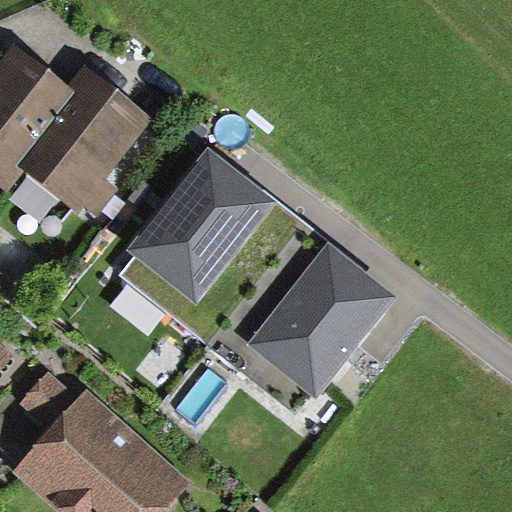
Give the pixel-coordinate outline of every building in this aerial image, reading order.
[(0,191),(8,198),(24,178),(80,220),(86,213),(99,223),(122,193),(110,184),(155,125),(85,71),(69,92),(14,50),(0,68),(0,191)] [(279,211),(210,157),(130,260),(135,264),(199,313),(279,211)] [(249,355),(330,252),(279,211),(199,313),(135,264),(122,280),(298,420),(311,403),(249,355)] [(399,305),(330,252),(249,355),(311,403),(318,408),(399,305)] [(0,376),(15,359),(0,345),(0,376)] [(176,511),(198,488),(88,393),(81,401),(49,374),(19,408),(51,436),(15,478),(54,511),(176,511)]
